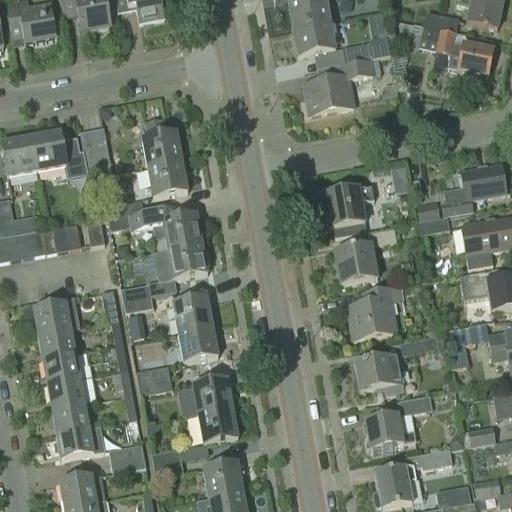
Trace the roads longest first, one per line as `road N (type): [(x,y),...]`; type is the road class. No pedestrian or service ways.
road 1 (tertiary): [(312,511),(249,166)]
road 2 (residential): [(249,166),(511,123)]
road 3 (residential): [(0,102),(229,60)]
